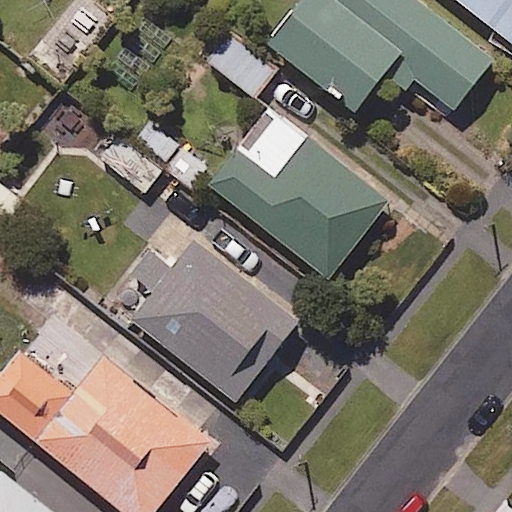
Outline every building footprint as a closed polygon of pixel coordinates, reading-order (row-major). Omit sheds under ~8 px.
[(501,64),(417,0),(314,0),(277,48),(366,117),(403,70),(462,115),(501,64)] [(511,0),(460,0),(511,40),(511,0)] [(115,23),(92,6),(56,55),(80,72),(115,23)] [(282,74),(232,33),(210,61),(260,101),(282,74)] [(396,205),(276,113),(216,192),(336,283),(396,205)] [(165,175),(120,135),(105,153),(150,193),(165,175)] [(199,246),(182,266),(160,248),(113,305),(241,408),(287,351),(304,331),(199,246)] [(24,293),(0,275),(0,313),(6,318),(24,293)] [(80,399),(26,356),(0,389),(0,412),(124,511),(165,511),(218,447),(111,361),(80,399)] [(40,511),(1,482),(0,483),(0,511),(40,511)]
